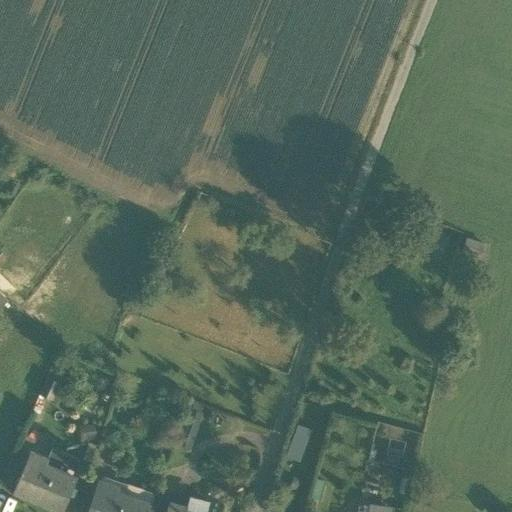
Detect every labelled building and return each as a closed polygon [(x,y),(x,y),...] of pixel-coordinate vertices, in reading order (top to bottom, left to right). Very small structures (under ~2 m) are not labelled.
[(407,246),(440,257),(447,238),(414,227),(407,246)] [(469,236),(463,247),(479,256),(486,245),(469,236)] [(46,378),(38,396),(53,402),(61,384),(46,378)] [(189,410),(177,446),(190,450),(202,414),(189,410)] [(79,427),(81,441),(97,439),(95,425),(79,427)] [(297,426),(286,458),(299,463),(311,431),(297,426)] [(390,438),(386,454),(401,458),(405,442),(390,438)] [(52,449),(47,461),(46,465),(76,479),(77,475),(78,460),(52,449)] [(14,492),(62,511),(76,479),(46,465),(47,461),(31,454),(14,492)] [(89,511),(143,511),(146,504),(114,494),(116,489),(99,483),(89,511)] [(114,494),(146,504),(149,493),(118,483),(116,489),(114,494)] [(189,497),(186,509),(185,511),(206,511),(209,503),(189,497)]
